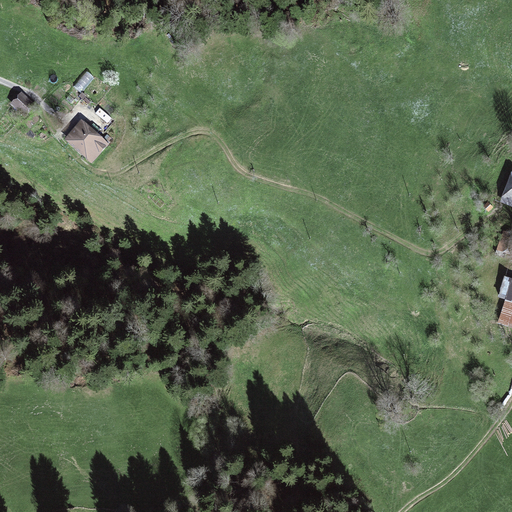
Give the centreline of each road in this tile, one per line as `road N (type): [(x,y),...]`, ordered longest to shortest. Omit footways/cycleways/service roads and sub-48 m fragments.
road 1 (track): [(48,125),(80,163),(111,174),(205,131),(246,174),(435,253),(492,211),(511,168)]
road 2 (track): [(511,400),(470,457),(401,511)]
